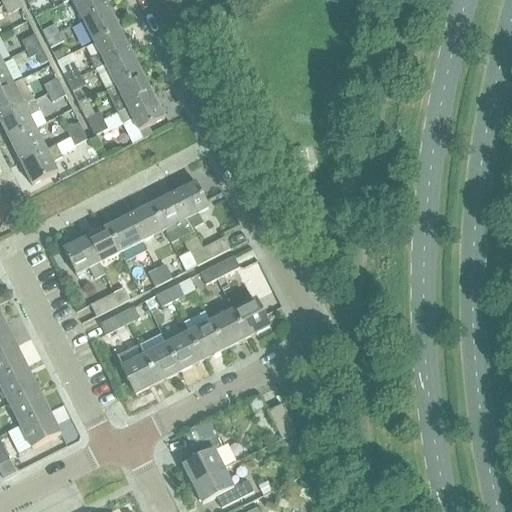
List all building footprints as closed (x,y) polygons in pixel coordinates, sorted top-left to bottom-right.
[(16,0),(4,7),(8,16),(21,10),(16,0)] [(73,0),(72,1),(83,22),(110,9),(105,0),(73,0)] [(83,22),(95,45),(121,31),(110,9),(83,22)] [(42,33),(46,41),(59,35),(55,27),(42,33)] [(96,72),(106,67),(132,53),(121,31),(95,45),(101,56),(90,62),(96,72)] [(59,35),(46,41),(50,50),(63,43),(59,35)] [(22,43),(26,51),(38,45),(34,37),(22,43)] [(38,45),(26,51),(30,59),(36,56),(42,66),(48,63),(38,45)] [(67,45),(59,54),(69,64),(78,56),(67,45)] [(106,67),(117,88),(144,75),(132,53),(106,67)] [(0,64),(0,92),(14,85),(3,63),(0,64)] [(64,77),(68,85),(81,79),(77,71),(64,77)] [(107,94),(118,115),(155,96),(144,75),(117,88),(107,94)] [(81,79),(68,85),(73,94),(86,87),(81,79)] [(0,92),(0,119),(34,102),(23,80),(14,85),(0,92)] [(44,88),(48,95),(61,89),(57,81),(44,88)] [(61,89),(48,95),(52,104),(65,97),(61,89)] [(104,122),(90,129),(94,138),(103,134),(104,136),(123,126),(134,121),(143,140),(154,134),(150,126),(166,118),(155,96),(118,115),(104,122)] [(0,119),(0,121),(10,142),(36,129),(30,118),(40,113),(34,102),(0,119)] [(80,108),(90,129),(104,122),(100,115),(95,117),(88,103),(80,108)] [(66,131),(70,139),(83,133),(79,125),(66,131)] [(10,142),(21,164),(47,151),(36,129),(10,142)] [(47,151),(21,164),(32,186),(58,173),(53,164),(62,159),(61,157),(75,150),(75,148),(87,142),(83,133),(70,139),(47,151)] [(196,183),(174,195),(193,230),(203,225),(198,215),(210,209),(196,183)] [(4,195),(0,196),(0,233),(16,228),(4,195)] [(174,195),(152,206),(165,232),(171,243),(193,232),(193,230),(174,195)] [(152,206),(130,217),(143,243),(165,232),(152,206)] [(130,217),(108,228),(121,254),(143,243),(130,217)] [(108,228),(86,240),(99,265),(100,265),(121,254),(108,228)] [(99,265),(86,240),(64,251),(77,277),(90,270),(95,282),(105,277),(100,265),(99,265)] [(225,240),(203,251),(209,262),(231,251),(225,240)] [(209,262),(203,251),(192,256),(190,253),(179,259),(186,274),(209,262)] [(235,259),(212,270),(218,281),(240,270),(235,259)] [(166,267),(158,271),(165,284),(173,280),(166,267)] [(218,281),(212,270),(200,275),(206,287),(218,281)] [(165,284),(158,271),(148,276),(156,289),(165,284)] [(190,281),(169,292),(174,303),(196,291),(190,281)] [(124,290),(114,295),(120,307),(130,302),(124,290)] [(174,303),(169,292),(156,298),(162,309),(174,303)] [(120,307),(114,295),(91,306),(97,318),(120,307)] [(257,301),(234,312),(248,339),(270,328),(257,301)] [(134,309),(124,314),(129,325),(140,319),(134,309)] [(234,312),(212,323),(225,350),(248,339),(234,312)] [(129,325),(124,314),(101,325),(106,336),(129,325)] [(212,323),(190,334),(204,361),(225,350),(212,323)] [(0,327),(0,354),(15,347),(4,325),(0,327)] [(190,334),(168,345),(181,372),(204,361),(190,334)] [(168,345),(145,356),(159,383),(181,372),(168,345)] [(159,383),(145,356),(140,346),(118,357),(137,394),(159,383)] [(0,354),(0,382),(27,369),(15,347),(0,354)] [(0,382),(0,388),(9,406),(38,391),(27,369),(0,382)] [(9,406),(20,428),(49,413),(38,391),(9,406)] [(296,435),(282,406),(268,413),(282,442),(296,435)] [(49,413),(20,428),(32,451),(61,436),(49,413)] [(227,451),(222,449),(216,437),(191,450),(197,460),(183,467),(193,487),(224,471),(235,466),(227,451)] [(0,465),(10,461),(0,442),(0,465)] [(224,471),(193,487),(203,506),(216,500),(222,510),(254,494),(248,483),(234,490),(224,471)]
